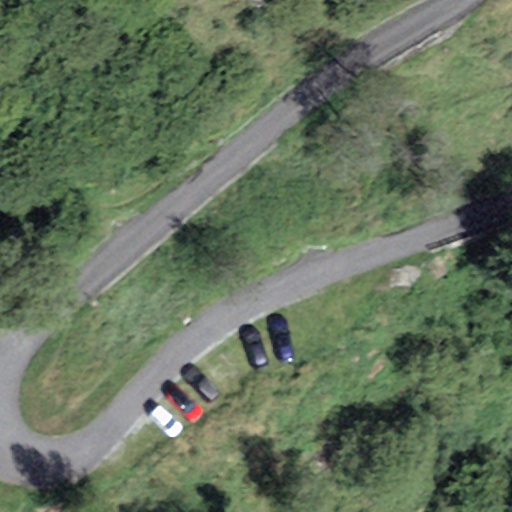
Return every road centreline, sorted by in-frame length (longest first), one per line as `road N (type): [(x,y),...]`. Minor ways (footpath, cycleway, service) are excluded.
road 1 (unclassified): [(511,205),(334,269),(236,315),(83,452),(59,463),(16,459),(0,439)]
road 2 (unclassified): [(0,370),(17,345),(194,191),(339,76),(456,0)]
